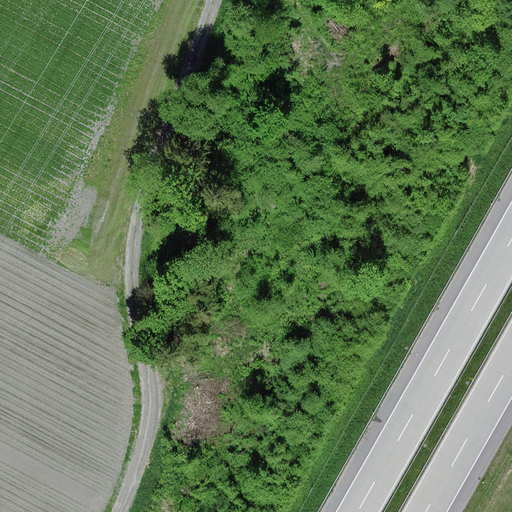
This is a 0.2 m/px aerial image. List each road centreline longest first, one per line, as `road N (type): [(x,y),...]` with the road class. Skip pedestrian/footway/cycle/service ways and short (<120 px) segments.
road 1 (track): [(117,511),(147,469),(138,233),(213,0)]
road 2 (motorway): [(511,230),(353,511)]
road 3 (motorway): [(423,511),(511,355)]
